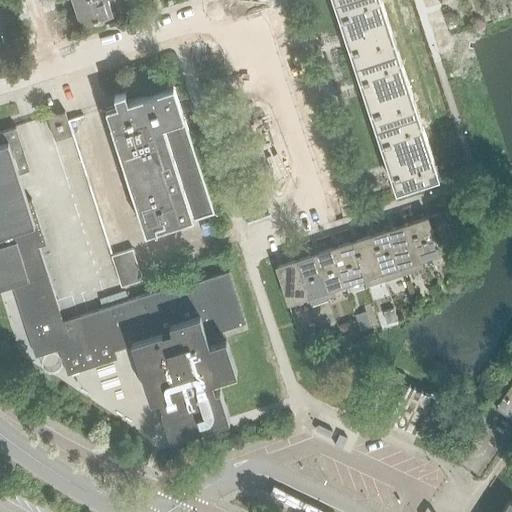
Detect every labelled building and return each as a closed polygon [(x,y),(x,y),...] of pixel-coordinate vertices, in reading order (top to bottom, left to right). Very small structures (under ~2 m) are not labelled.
[(76,0),(72,1),(79,24),(110,14),(105,0),(76,0)] [(396,49),(380,0),(332,0),(353,63),(396,49)] [(353,63),(374,127),(417,112),(396,49),(353,63)] [(213,210),(172,86),(126,101),(123,91),(111,95),(114,105),(103,108),(144,233),(213,210)] [(53,139),(71,134),(63,111),(46,116),(53,139)] [(437,176),(417,112),(374,127),(394,190),(437,176)] [(160,408),(170,438),(209,425),(229,419),(219,388),(214,390),(211,380),(236,372),(225,338),(208,343),(206,335),(245,322),(228,271),(181,286),(180,283),(118,303),(62,321),(57,309),(37,247),(45,244),(30,199),(27,201),(18,173),(29,169),(15,127),(0,131),(0,288),(12,285),(35,355),(59,347),(68,374),(118,358),(115,349),(131,344),(141,372),(150,401),(159,398),(162,407),(160,408)] [(94,251),(109,246),(90,191),(75,196),(94,251)] [(438,213),(406,223),(418,260),(438,254),(433,238),(445,234),(438,213)] [(406,223),(387,229),(400,266),(418,260),(406,223)] [(387,229),(369,235),(381,272),(400,266),(387,229)] [(369,235),(350,241),(362,278),(381,272),(369,235)] [(350,241),(331,248),(343,285),(362,278),(350,241)] [(343,285),(331,248),(312,254),(324,291),(343,285)] [(114,264),(119,279),(121,286),(142,279),(132,249),(112,256),(114,264)] [(327,300),(324,291),(312,254),(294,260),(306,297),(309,306),(327,300)] [(286,303),(306,297),(294,260),(274,266),(286,303)] [(356,321),(359,330),(370,327),(368,318),(356,321)] [(343,324),(338,326),(342,338),(354,334),(352,329),(343,324)] [(302,332),(306,346),(319,342),(314,328),(302,332)] [(334,338),(332,331),(322,334),(325,341),(334,338)] [(511,382),(495,408),(511,419),(511,418),(511,382)] [(438,398),(406,383),(393,410),(389,418),(388,420),(417,433),(420,434),(438,398)] [(511,511),(511,502),(509,500),(500,511),(511,511)]
